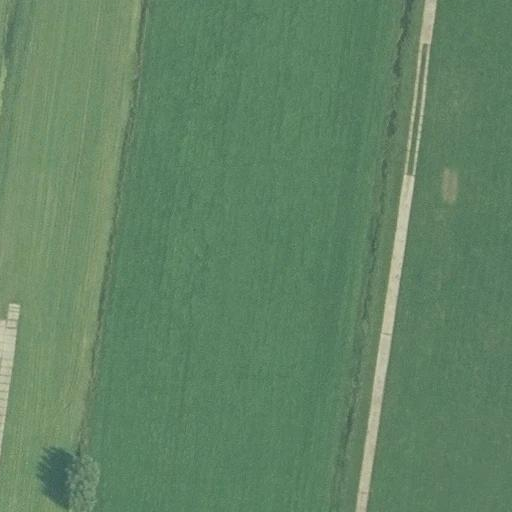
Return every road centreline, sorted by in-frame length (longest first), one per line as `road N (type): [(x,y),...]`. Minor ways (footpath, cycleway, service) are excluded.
road 1 (track): [(360,511),(435,0)]
road 2 (track): [(60,0),(0,433)]
